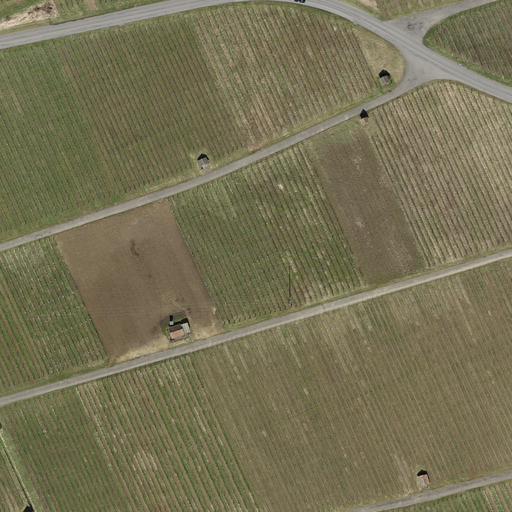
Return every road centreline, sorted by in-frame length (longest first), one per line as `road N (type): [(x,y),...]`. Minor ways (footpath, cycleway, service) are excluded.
road 1 (track): [(0,403),(511,256)]
road 2 (track): [(0,247),(230,173),(398,92),(433,63)]
road 3 (unclassified): [(511,97),(310,0)]
road 4 (unclassified): [(212,0),(0,44)]
road 5 (track): [(355,511),(511,473)]
